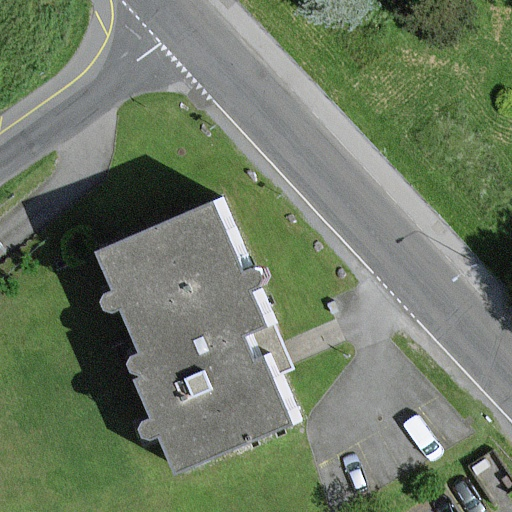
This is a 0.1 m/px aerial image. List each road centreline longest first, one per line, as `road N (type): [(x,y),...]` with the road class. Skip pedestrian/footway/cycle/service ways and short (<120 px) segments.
road 1 (tertiary): [(511,369),(189,24)]
road 2 (residential): [(189,24),(0,157)]
